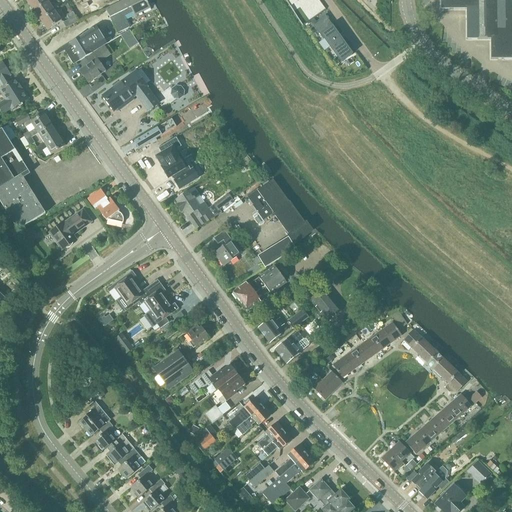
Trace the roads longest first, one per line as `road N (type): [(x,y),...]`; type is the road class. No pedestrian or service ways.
road 1 (tertiary): [(404,511),(272,374),(165,229)]
road 2 (tertiary): [(108,511),(38,419),(35,351),(71,295),(165,229)]
road 3 (tertiary): [(165,229),(0,1)]
